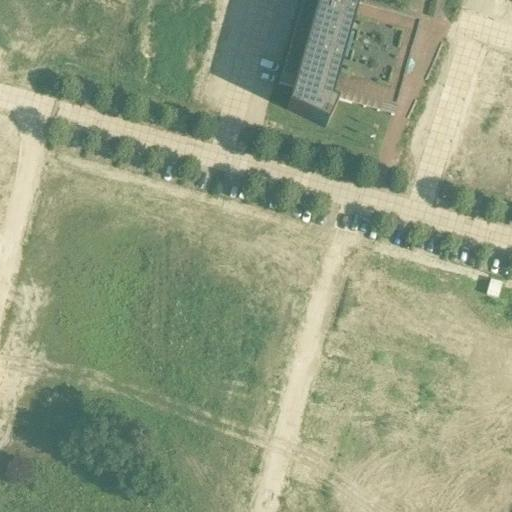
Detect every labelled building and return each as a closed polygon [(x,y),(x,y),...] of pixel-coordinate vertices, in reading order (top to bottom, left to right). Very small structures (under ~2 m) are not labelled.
[(192,0),(169,0),(166,12),(202,23),(204,15),(208,16),(211,4),(208,3),(207,4),(192,0)] [(301,0),(277,85),(291,89),(285,111),(324,130),(335,107),(333,106),(333,107),(328,105),(329,99),(392,117),(401,85),(393,83),(393,80),(398,80),(406,77),(410,75),(407,71),(402,64),(399,61),(399,59),(408,62),(417,30),(354,12),(357,0),(301,0)] [(506,16),(503,27),(506,28),(506,27),(511,28),(511,8),(511,9),(509,17),(506,16)] [(0,52),(2,53),(3,49),(11,52),(22,16),(3,11),(0,21),(0,52)] [(166,12),(161,31),(193,40),(193,41),(196,42),(202,23),(166,12)] [(133,14),(130,22),(142,25),(144,18),(133,14)] [(22,16),(11,52),(31,57),(32,54),(31,54),(40,22),(22,16)] [(40,22),(31,54),(32,54),(48,59),(49,59),(59,27),(40,22)] [(130,22),(128,30),(140,33),(142,25),(130,22)] [(48,59),(47,62),(56,65),(55,68),(67,71),(68,68),(67,68),(77,32),(59,27),(49,59),(48,59)] [(506,28),(501,46),(511,48),(511,28),(506,27),(506,28)] [(161,31),(156,49),(188,59),(188,58),(193,41),(193,40),(161,31)] [(77,32),(67,68),(68,68),(86,73),(87,70),(86,70),(96,37),(77,32)] [(96,37),(86,70),(87,70),(107,75),(106,79),(119,82),(123,66),(111,63),(116,43),(96,37)] [(511,48),(501,46),(496,64),(511,68),(511,48)] [(156,49),(151,68),(186,78),(186,79),(189,80),(192,69),(189,68),(192,59),(188,58),(188,59),(156,49)] [(114,54),(112,62),(124,65),(126,57),(114,54)] [(126,57),(124,65),(135,68),(138,60),(126,57)] [(490,71),(487,83),(490,84),(490,83),(511,88),(511,68),(496,64),(493,72),(490,71)] [(151,68),(144,90),(163,95),(162,99),(179,103),(186,79),(186,78),(151,68)] [(494,85),(488,104),(511,111),(511,88),(490,83),(490,84),(494,85)] [(487,149),(477,185),(495,190),(496,191),(506,155),(487,149)] [(495,190),(494,194),(506,197),(507,194),(511,195),(511,156),(506,155),(496,191),(495,190)] [(65,169),(51,219),(75,226),(77,222),(78,222),(91,177),(90,176),(70,170),(69,171),(65,169)] [(91,177),(78,222),(98,228),(111,183),(91,177)] [(111,183),(98,228),(119,234),(132,188),(111,183)] [(132,188),(119,234),(140,240),(153,194),(132,188)] [(153,194),(140,240),(161,246),(174,200),(153,194)] [(174,200),(161,246),(182,252),(195,206),(174,200)] [(259,220),(255,234),(264,237),(258,259),(302,271),(309,247),(280,239),(284,227),(259,220)] [(57,247),(55,256),(67,260),(69,251),(57,247)] [(69,251),(67,260),(79,263),(82,254),(69,251)] [(368,256),(357,297),(380,303),(391,263),(368,256)] [(99,259),(96,268),(108,272),(111,262),(99,259)] [(242,279),(238,292),(263,299),(267,287),(295,296),(302,271),(258,259),(251,281),(242,279)] [(111,262),(108,272),(121,275),(123,266),(111,262)] [(391,263),(380,303),(401,309),(412,268),(391,263)] [(412,268),(401,309),(421,315),(433,274),(412,268)] [(43,276),(37,300),(85,314),(85,315),(89,316),(100,279),(75,272),(72,284),(43,276)] [(433,274),(421,315),(442,321),(454,280),(433,274)] [(139,276),(136,286),(148,289),(151,280),(139,276)] [(151,280),(148,289),(160,293),(163,283),(151,280)] [(454,280),(442,321),(465,328),(477,287),(454,280)] [(501,284),(490,281),(486,295),(496,298),(501,284)] [(37,300),(30,324),(58,332),(55,345),(79,352),(83,338),(79,336),(85,315),(85,314),(37,300)] [(234,308),(230,321),(239,324),(233,347),(276,360),(284,335),(255,327),(259,315),(234,308)] [(359,329),(357,338),(369,342),(371,332),(359,329)] [(371,332),(369,342),(381,345),(384,336),(371,332)] [(401,341),(398,350),(410,354),(413,344),(401,341)] [(420,353),(417,362),(429,365),(432,356),(420,353)] [(343,358),(337,382),(380,395),(387,373),(396,375),(400,362),(375,355),(372,366),(343,358)] [(432,356),(429,365),(442,369),(444,359),(432,356)] [(215,360),(211,373),(220,376),(213,400),(257,413),(265,387),(236,379),(240,367),(215,360)] [(18,373),(16,400),(61,404),(61,403),(63,378),(73,379),(74,365),(49,362),(48,375),(18,373)] [(511,379),(505,378),(501,391),(511,394),(504,419),(511,421),(511,379)] [(337,382),(330,407),(358,415),(355,426),(380,434),(383,420),(374,417),(380,395),(337,382)] [(16,400),(13,427),(42,430),(41,443),(67,445),(71,404),(61,403),(61,404),(16,400)] [(197,422),(193,436),(218,443),(221,431),(250,439),(257,413),(213,400),(207,421),(206,425),(197,422)] [(487,441),(483,454),(509,461),(511,450),(511,449),(511,421),(504,419),(497,443),(487,441)] [(324,440),(317,466),(361,479),(368,454),(377,457),(381,443),(356,436),(353,448),(324,440)] [(188,452),(185,465),(194,468),(189,490),(233,501),(239,476),(210,470),(213,458),(188,452)] [(317,466),(309,493),(337,501),(334,511),(361,511),(363,506),(354,504),(361,479),(317,466)] [(475,469),(471,482),(481,485),(474,508),(486,511),(511,511),(511,492),(497,488),(500,476),(475,469)] [(17,477),(6,503),(26,511),(62,511),(73,486),(50,477),(45,489),(17,477)] [(179,511),(174,511),(173,511),(230,511),(233,501),(189,490),(183,511),(179,511)]
